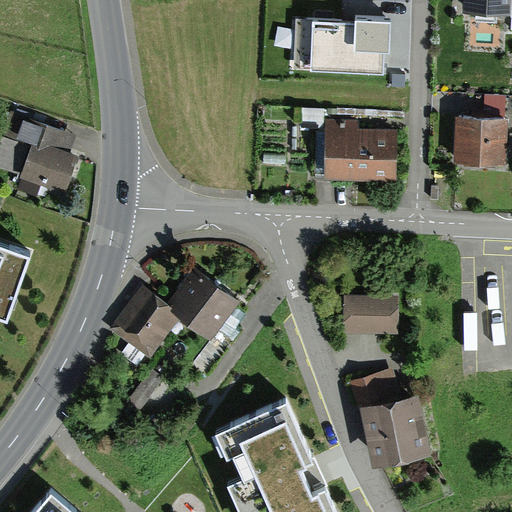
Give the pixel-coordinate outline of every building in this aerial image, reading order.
[(511,0),(459,0),(459,16),(511,17),(511,0)] [(394,57),(414,57),(412,13),(393,14),(394,57)] [(355,14),(355,20),(307,17),(305,49),(312,49),(311,65),(384,69),(385,46),(389,46),(390,16),(355,14)] [(480,116),(511,117),(511,94),(480,94),(480,116)] [(80,156),(70,153),(76,135),(10,112),(0,139),(0,170),(17,176),(12,191),(38,200),(43,186),(66,195),(80,156)] [(495,162),(497,117),(451,116),(449,160),(495,162)] [(321,176),(389,178),(390,131),(323,128),(321,176)] [(29,251),(0,241),(0,312),(7,315),(29,251)] [(193,271),(168,306),(172,309),(170,311),(180,318),(211,340),(238,302),(193,271)] [(140,285),(109,327),(149,358),(180,318),(170,311),(172,309),(168,306),(140,285)] [(344,298),(344,333),(397,333),(397,298),(344,298)] [(362,408),(374,468),(429,457),(419,396),(406,399),(393,368),(353,382),(362,408)] [(312,455),(286,398),(215,431),(227,458),(233,455),(242,476),(226,483),(239,511),(337,511),(325,485),(327,484),(314,454),(312,455)] [(77,511),(52,491),(34,511),(77,511)]
